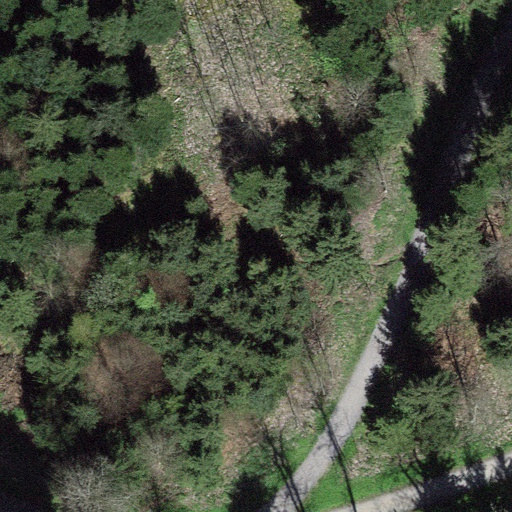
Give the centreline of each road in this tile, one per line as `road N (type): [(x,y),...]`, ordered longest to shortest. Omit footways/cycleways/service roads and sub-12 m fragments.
road 1 (unknown): [(277,511),(310,476),(511,37)]
road 2 (track): [(511,461),(361,511)]
